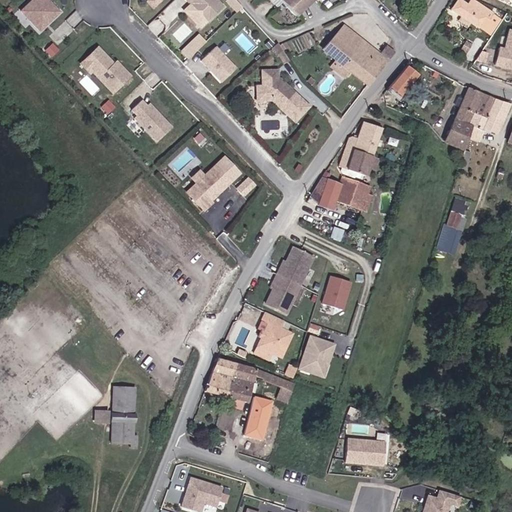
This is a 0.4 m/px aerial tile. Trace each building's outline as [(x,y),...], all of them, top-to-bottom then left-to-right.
[(31,0),(22,9),(41,29),(60,11),(50,0),(31,0)] [(192,0),(210,18),(224,4),(220,0),(192,0)] [(226,0),(225,1),(237,12),(243,5),(237,0),(226,0)] [(295,15),(311,0),(280,0),(282,2),(295,15)] [(460,16),(470,23),(478,28),(479,26),(490,33),(499,18),(472,0),(468,0),(466,4),(460,0),(455,0),(449,9),(460,16)] [(467,27),(470,23),(460,16),(457,19),(467,27)] [(349,70),(367,84),(387,59),(343,25),(323,50),(336,59),(349,70)] [(501,46),(497,66),(511,69),(511,28),(510,28),(505,47),(501,46)] [(199,33),(182,50),(190,59),(208,41),(199,33)] [(62,46),(56,40),(49,47),(55,53),(62,46)] [(236,65),(216,44),(201,58),(221,79),(236,65)] [(279,52),(274,44),(268,49),(273,56),(275,55),(279,52)] [(382,52),(388,57),(393,51),(387,45),(382,52)] [(113,90),(130,74),(116,60),(112,65),(109,62),(109,58),(98,46),(86,59),(93,66),(92,69),(113,90)] [(285,61),(279,52),(275,55),(281,63),(285,61)] [(343,77),(349,70),(336,59),(330,66),(343,77)] [(308,106),(287,87),(284,87),(281,85),(281,81),(278,78),(276,78),(275,70),(260,71),(261,86),(255,86),(256,101),(270,100),(294,121),(308,106)] [(399,96),(410,83),(400,75),(389,88),(399,96)] [(464,150),(465,147),(472,125),(468,124),(473,114),(485,118),(494,98),(468,88),(444,142),(463,151),(464,150)] [(497,133),(510,104),(494,98),(485,118),(473,114),(468,124),(472,125),(465,147),(476,149),(483,128),(497,133)] [(156,138),(171,124),(160,113),(159,114),(157,112),(156,109),(149,102),(146,104),(141,99),(132,108),(137,113),(134,115),(156,138)] [(381,129),(363,123),(357,139),(352,137),(349,138),(339,165),(340,167),(355,172),(364,175),(367,167),(368,168),(369,166),(370,164),(377,166),(379,159),(372,157),(381,129)] [(418,134),(421,135),(426,137),(429,128),(421,125),(418,134)] [(464,150),(463,151),(458,168),(466,170),(471,152),(464,150)] [(198,178),(188,187),(205,205),(213,198),(211,196),(232,177),(217,161),(206,171),(198,178)] [(198,178),(206,171),(201,166),(193,172),(198,178)] [(355,172),(340,167),(339,170),(341,173),(354,177),(355,172)] [(248,176),(254,183),(256,180),(250,174),(248,176)] [(248,176),(238,185),(244,191),(254,183),(248,176)] [(327,180),(321,178),(315,192),(322,194),(327,180)] [(327,180),(322,194),(322,196),(362,210),(364,204),(365,200),(369,188),(344,178),(341,185),(327,180)] [(459,217),(463,218),(468,203),(454,197),(450,212),(460,215),(459,217)] [(445,226),(456,230),(462,231),(466,219),(463,218),(459,217),(460,215),(450,212),(445,226)] [(448,253),(456,230),(445,226),(443,225),(436,248),(448,253)] [(287,313),(313,256),(292,246),(285,261),(283,267),(280,266),(273,280),(276,282),(273,288),(266,303),(287,313)] [(342,309),(350,282),(329,277),(321,304),(342,309)] [(284,319),(266,311),(262,319),(269,322),(264,331),(262,336),(258,345),(272,352),(281,357),(293,333),(281,327),(284,319)] [(327,370),(334,344),(310,336),(298,368),(312,373),(315,366),(327,370)] [(269,359),(272,352),(258,345),(254,352),(269,359)] [(290,391),(293,383),(254,368),(218,359),(205,391),(247,402),(254,375),(263,378),(263,380),(290,391)] [(291,377),(296,366),(289,363),(284,374),(291,377)] [(325,377),(327,370),(315,366),(312,373),(325,377)] [(134,413),(135,387),(112,386),(112,412),(110,412),(110,422),(111,422),(110,443),(129,444),(129,449),(137,449),(137,436),(134,436),(134,423),(135,423),(135,413),(134,413)] [(300,426),(303,414),(277,408),(278,406),(256,401),(253,414),(300,426)] [(386,440),(348,437),(346,460),(384,464),(386,440)] [(211,511),(222,486),(190,476),(187,485),(189,486),(186,493),(183,495),(179,505),(201,511),(211,511)] [(222,502),(227,503),(231,488),(226,486),(222,502)] [(455,511),(456,511),(463,494),(442,488),(439,496),(433,494),(430,501),(428,500),(424,511),(447,511),(448,510),(455,511)]
